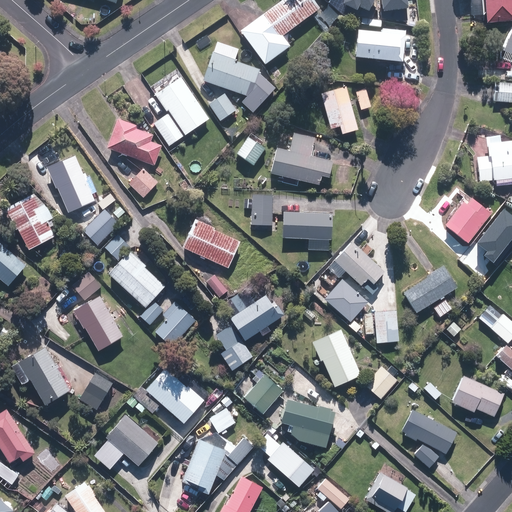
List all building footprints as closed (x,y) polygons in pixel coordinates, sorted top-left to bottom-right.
[(284,0),(241,33),(266,65),(290,47),(283,37),(320,9),(313,0),(284,0)] [(375,0),(377,14),(411,11),(410,0),(375,0)] [(511,0),(486,0),(488,23),(511,21),(511,0)] [(333,2),(321,12),(331,24),(343,13),(333,2)] [(358,56),(403,60),(406,29),(383,27),(383,32),(360,30),(358,56)] [(203,82),(251,98),(261,69),(213,53),(203,82)] [(279,63),(284,68),(292,59),(287,54),(279,63)] [(271,71),(277,78),(282,73),(277,66),(271,71)] [(169,111),(186,136),(210,120),(182,78),(156,96),(167,113),(169,111)] [(494,102),(511,102),(511,84),(495,84),(494,102)] [(340,128),(342,135),(359,131),(352,107),(360,105),(362,110),(371,108),(367,91),(357,94),(358,97),(351,99),(347,88),(321,95),(331,130),(340,128)] [(210,106),(221,122),(237,110),(226,94),(210,106)] [(247,110),(255,114),(260,104),(251,100),(247,110)] [(155,125),(170,146),(184,136),(169,115),(155,125)] [(108,149),(154,166),(162,147),(151,143),(154,136),(136,130),(137,127),(119,120),(108,149)] [(200,131),(206,139),(216,132),(210,124),(200,131)] [(278,148),(272,171),(320,183),(322,173),(330,175),(333,161),(310,156),(315,137),(295,133),(291,151),(278,148)] [(238,152),(255,164),(266,148),(249,137),(238,152)] [(478,158),(481,182),(511,178),(511,142),(488,145),(489,157),(478,158)] [(58,188),(69,213),(95,202),(76,157),(48,169),(57,189),(58,188)] [(165,161),(172,167),(176,162),(169,157),(165,161)] [(130,184),(144,198),(159,182),(144,169),(130,184)] [(45,204),(40,207),(33,194),(9,206),(32,247),(55,235),(47,221),(53,218),(45,204)] [(252,225),(272,226),(273,196),(253,195),(252,225)] [(449,222),(471,240),(493,212),(487,207),(485,210),(472,200),(468,206),(464,203),(449,222)] [(285,212),(284,236),(332,236),(332,213),(285,212)] [(83,232),(98,246),(110,234),(96,220),(91,224),(82,218),(75,226),(83,232)] [(182,249),(229,269),(241,243),(214,231),(215,229),(195,220),(182,249)] [(179,240),(185,242),(188,235),(183,232),(179,240)] [(106,248),(120,261),(131,248),(118,235),(106,248)] [(0,276),(8,283),(25,263),(7,247),(0,241),(0,276)] [(335,262),(361,287),(368,280),(373,285),(385,272),(353,243),(335,262)] [(467,263),(483,276),(497,258),(481,246),(467,263)] [(110,275),(147,309),(167,287),(146,268),(147,266),(131,252),(110,275)] [(405,294),(417,314),(457,288),(444,267),(427,277),(429,279),(405,294)] [(73,286),(85,301),(101,287),(89,273),(73,286)] [(207,282),(220,298),(228,292),(215,276),(207,282)] [(347,324),(365,304),(338,281),(321,301),(347,324)] [(230,319),(245,342),(285,315),(278,305),(275,308),(267,295),(230,319)] [(86,328),(99,352),(124,338),(101,297),(74,312),(84,329),(86,328)] [(434,309),(441,318),(452,309),(445,300),(434,309)] [(141,317),(150,325),(164,311),(155,302),(141,317)] [(156,332),(173,347),(196,321),(174,302),(164,315),(168,318),(156,332)] [(308,306),(301,313),(311,323),(318,316),(308,306)] [(375,313),(377,343),(399,342),(397,312),(375,313)] [(490,329),(508,344),(511,338),(511,322),(503,315),(490,329)] [(374,317),(364,316),(364,332),(374,332),(374,317)] [(452,322),(444,331),(452,338),(460,329),(452,322)] [(231,372),(234,376),(239,373),(236,369),(254,356),(232,326),(217,336),(227,350),(221,355),(232,371),(231,372)] [(324,361),(335,388),(362,377),(342,330),(313,343),(321,362),(324,361)] [(193,335),(198,342),(203,340),(197,331),(193,335)] [(511,350),(507,347),(497,358),(511,370),(511,350)] [(31,380),(46,406),(71,392),(46,348),(18,363),(20,367),(15,370),(23,384),(31,380)] [(366,386),(382,400),(398,381),(382,366),(366,386)] [(162,369),(141,392),(181,427),(208,396),(191,381),(184,389),(162,369)] [(81,400),(98,410),(113,383),(96,373),(81,400)] [(245,398),(264,414),(284,391),(265,375),(245,398)] [(476,409),(495,417),(505,394),(464,377),(453,403),(474,413),(476,409)] [(408,387),(415,392),(419,387),(412,382),(408,387)] [(427,383),(420,391),(433,403),(440,395),(427,383)] [(300,441),(326,449),(336,413),(332,411),(332,409),(320,406),(320,409),(288,401),(282,424),(294,427),(292,434),(300,441)] [(210,419),(219,434),(236,423),(231,415),(237,411),(232,404),(210,419)] [(0,414),(0,447),(10,463),(21,457),(24,462),(35,455),(7,410),(0,414)] [(417,440),(446,454),(457,432),(413,410),(403,432),(406,434),(405,436),(417,442),(417,440)] [(125,451),(141,465),(160,442),(127,415),(108,437),(110,439),(97,454),(112,467),(125,451)] [(356,434),(361,438),(365,434),(361,430),(356,434)] [(350,444),(340,435),(333,443),(343,452),(350,444)] [(199,492),(209,495),(226,451),(199,441),(183,483),(199,490),(199,492)] [(264,461),(295,489),(311,470),(280,443),(264,461)] [(415,455),(430,468),(440,457),(424,444),(415,455)] [(0,476),(12,485),(19,476),(0,462),(0,476)] [(219,473),(225,478),(230,472),(225,467),(219,473)] [(365,499),(387,511),(394,511),(408,489),(380,473),(365,499)] [(250,511),(262,487),(242,477),(231,498),(229,497),(221,511),(250,511)] [(318,489),(341,510),(350,500),(327,480),(318,489)] [(65,496),(76,511),(105,511),(95,496),(96,495),(90,486),(88,486),(86,483),(65,496)] [(0,511),(12,511),(13,511),(0,500),(0,511)]
